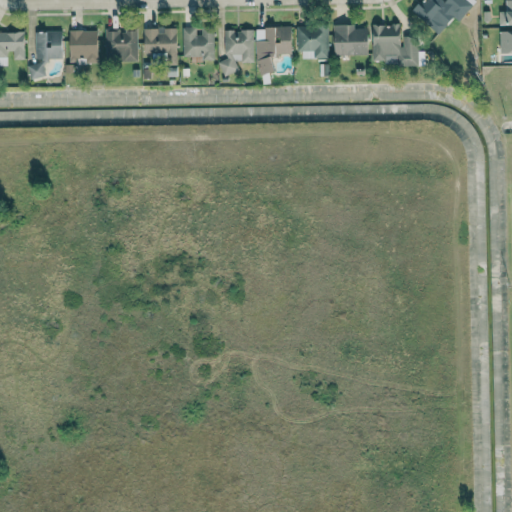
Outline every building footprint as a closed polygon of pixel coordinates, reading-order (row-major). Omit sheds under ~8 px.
[(421,0),(411,11),(437,35),(446,25),(438,17),(445,9),(458,21),(472,5),(466,0),(456,0),(450,7),(442,0),(421,0)] [(499,25),(511,24),(511,0),(504,0),(505,11),(498,11),(499,25)] [(368,28),(353,28),(353,25),(333,24),(333,54),(367,55),(368,28)] [(371,25),(372,60),(385,60),(385,65),(417,64),(416,33),(401,33),(400,24),(371,25)] [(327,25),(297,25),(298,58),(328,58),(327,25)] [(291,26),(255,27),(256,73),(272,73),(272,55),(291,54),(291,26)] [(143,28),(144,53),(166,52),(166,65),(177,65),(176,27),(143,28)] [(182,57),(190,56),(190,61),(214,61),(213,27),(198,27),(182,27),(182,57)] [(137,28),(124,28),(124,30),(105,30),(104,60),(137,61),(137,28)] [(97,29),(69,30),(69,63),(98,62),(97,29)] [(253,29),(224,30),(225,60),(221,60),(221,73),(237,73),(237,62),(253,61),(253,29)] [(511,30),(499,31),(500,53),(511,52),(511,30)] [(62,31),(34,31),(35,63),(29,64),(29,78),(44,77),(44,59),(63,59),(62,31)] [(25,59),(24,32),(0,32),(0,65),(7,66),(6,51),(12,51),(12,59),(25,59)]
